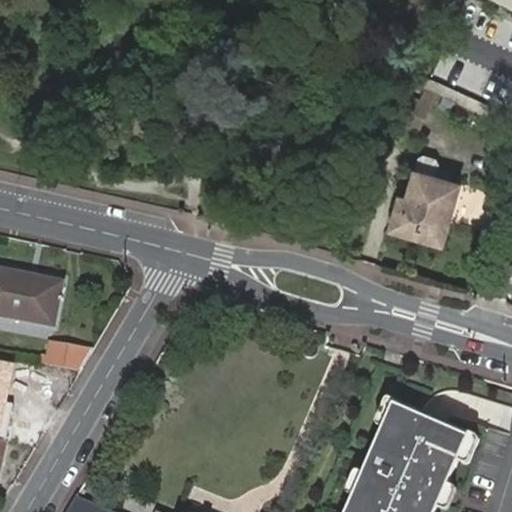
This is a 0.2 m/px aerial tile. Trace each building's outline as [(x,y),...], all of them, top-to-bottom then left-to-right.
[(430,71),(423,84),(460,99),(465,86),(430,71)] [(469,103),(478,106),(483,93),(474,90),(469,103)] [(511,104),(483,93),(478,106),(511,120),(511,104)] [(429,131),(439,107),(419,99),(409,124),(429,131)] [(393,230),(447,246),(465,184),(441,176),(445,165),(441,159),(429,155),(424,160),(421,170),(409,209),(401,207),(393,230)] [(238,203),(231,224),(249,228),(254,208),(238,203)] [(64,284),(0,270),(0,317),(54,328),(64,284)] [(41,365),(80,373),(92,352),(53,343),(50,359),(43,357),(41,365)] [(17,366),(0,362),(0,440),(3,441),(17,366)] [(396,376),(380,371),(374,394),(390,398),(396,376)] [(434,511),(467,439),(394,407),(348,511),(434,511)] [(0,475),(8,443),(3,441),(0,440),(0,475)] [(73,501),(66,511),(87,511),(89,507),(73,501)]
